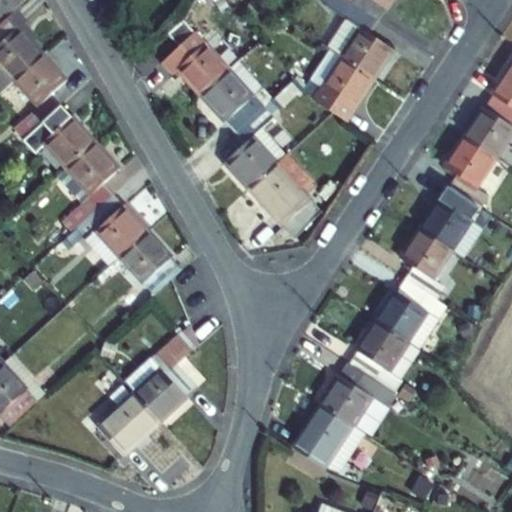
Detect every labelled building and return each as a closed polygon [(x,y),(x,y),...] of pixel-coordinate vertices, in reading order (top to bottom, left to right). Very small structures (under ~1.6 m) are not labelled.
[(11,0),(0,0),(0,7),(8,16),(16,9),(18,7),(11,0)] [(371,34),(379,22),(345,0),(331,0),(328,6),(349,20),(329,49),(332,51),(374,79),(394,50),(371,34)] [(345,0),(379,22),(393,0),(345,0)] [(0,7),(0,23),(8,16),(0,7)] [(26,24),(28,22),(16,9),(8,16),(0,23),(0,90),(2,93),(15,81),(44,55),(44,54),(33,42),(38,37),(26,24)] [(184,20),(168,34),(180,47),(196,33),(184,20)] [(230,70),(196,33),(180,47),(162,64),(173,76),(179,71),(202,96),(230,70)] [(332,51),(306,90),(314,100),(346,121),(374,79),(332,51)] [(67,81),(44,55),(15,81),(39,107),(15,129),(25,140),(62,106),(52,95),(67,81)] [(273,99),(239,62),(230,70),(202,96),(236,133),(265,107),(273,99)] [(511,65),(493,95),(511,108),(511,65)] [(273,99),(265,107),(269,111),(275,105),(280,110),(300,92),(302,94),(306,90),(295,78),(273,99)] [(511,108),(493,95),(465,138),(496,158),(511,134),(511,108)] [(68,169),(96,143),(62,106),(25,140),(37,153),(46,144),(68,169)] [(265,107),(236,133),(246,144),(225,163),(249,189),(286,155),(263,129),(275,118),(269,111),(265,107)] [(457,175),(449,187),(480,208),(489,196),(477,188),(496,158),(465,138),(445,167),(457,175)] [(120,169),(96,143),(68,169),(59,177),(83,204),(67,218),(77,229),(115,195),(104,184),(120,169)] [(286,155),(249,189),(295,239),(322,212),(301,189),(310,181),(286,155)] [(493,217),(480,208),(449,187),(421,229),(452,250),(461,256),(481,226),(484,229),(493,217)] [(148,232),(115,195),(77,229),(111,267),(120,258),(148,232)] [(401,259),(413,267),(405,279),(437,300),(446,287),(434,279),(452,250),(421,229),(401,259)] [(183,270),(148,232),(120,258),(154,295),(172,279),(183,270)] [(377,321),(419,349),(446,307),(437,300),(405,279),(377,321)] [(377,321),(349,363),(389,390),(394,393),(403,380),(401,379),(420,350),(419,349),(377,321)] [(200,345),(191,324),(126,383),(136,393),(161,421),(198,387),(178,364),(200,345)] [(46,394),(12,357),(4,364),(0,367),(0,416),(10,427),(46,394)] [(320,405),(321,405),(365,435),(385,405),(381,403),(389,390),(349,363),(340,376),(340,375),(320,405)] [(124,456),(161,421),(136,393),(98,428),(124,456)] [(321,405),(293,448),(325,469),(325,468),(339,474),(365,435),(321,405)] [(318,511),(344,511),(322,503),(318,511)]
